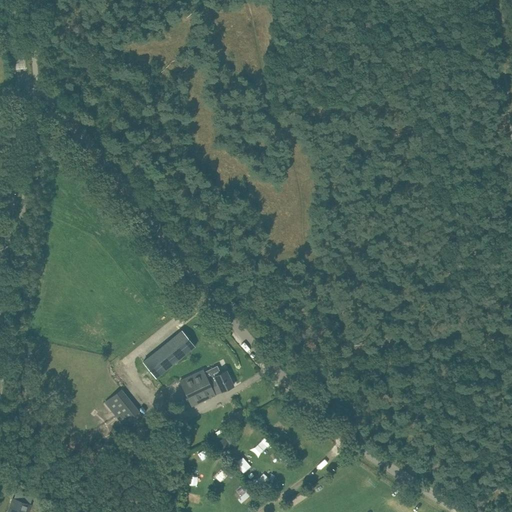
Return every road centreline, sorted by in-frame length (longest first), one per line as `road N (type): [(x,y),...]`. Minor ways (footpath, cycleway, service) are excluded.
road 1 (unclassified): [(460,511),(346,439),(298,395),(49,95),(35,88)]
road 2 (tertiary): [(0,277),(22,87)]
